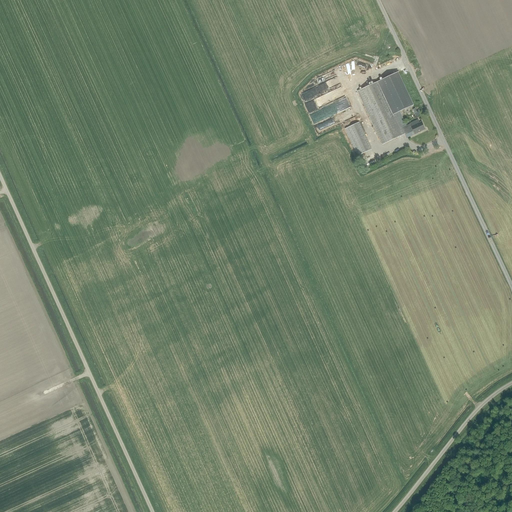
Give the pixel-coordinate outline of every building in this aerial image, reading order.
[(327,76),(319,78),(320,81),(326,79),(326,78),(325,79),(324,77),(328,78),(328,76),(331,76),(329,78),(327,79),(327,81),(326,84),(331,86),(333,81),(337,83),(341,82),(338,74),(336,74),(335,71),(328,73),(327,76)] [(412,106),(397,73),(358,91),(383,144),(405,134),(404,134),(409,132),(409,133),(413,131),(415,134),(425,130),(421,122),(420,123),(418,120),(410,123),(410,124),(406,126),(399,112),(412,106)] [(306,100),(319,94),(316,88),(303,93),(306,100)] [(321,100),(310,104),(311,110),(323,107),(321,100)] [(359,122),(351,126),(345,129),(358,156),(371,150),(359,122)]
